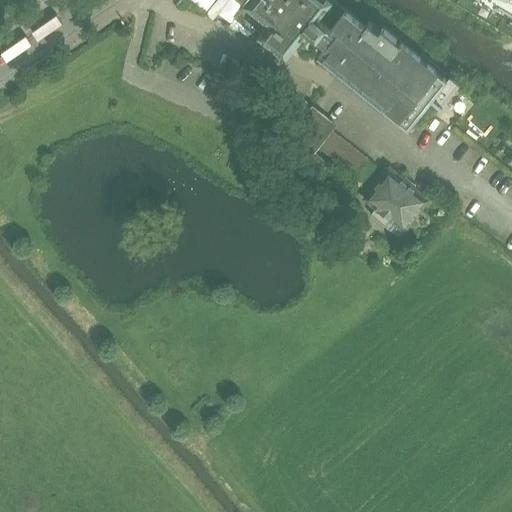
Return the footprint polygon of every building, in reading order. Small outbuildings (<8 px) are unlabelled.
[(331,0),(251,0),(251,1),(231,25),(238,30),(242,26),(245,28),(244,30),(250,35),(257,27),(288,53),(304,34),(331,0)] [(449,78),(385,26),(382,29),(371,21),(367,25),(336,0),(331,0),(304,34),(324,50),(321,53),(411,126),(431,101),(425,95),(428,92),(434,97),(449,78)] [(511,0),(480,0),(479,1),(495,10),(498,4),(511,11),(511,0)] [(315,106),(306,99),(297,111),(306,117),(295,131),(317,150),(320,146),(334,128),(338,124),(315,106)] [(369,156),(334,128),(320,146),(356,174),(369,156)] [(432,198),(391,166),(366,197),(378,206),(373,213),(390,226),(395,220),(407,229),(432,198)]
